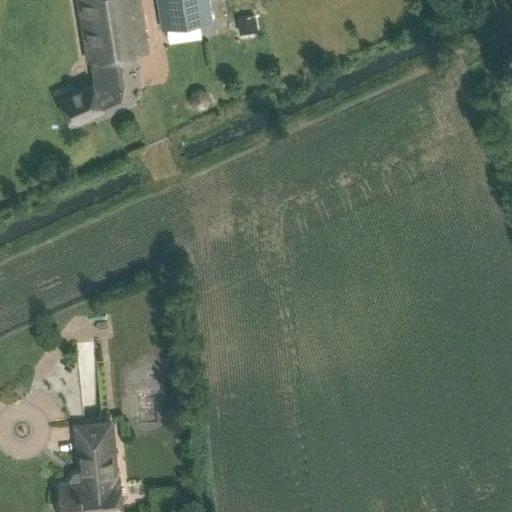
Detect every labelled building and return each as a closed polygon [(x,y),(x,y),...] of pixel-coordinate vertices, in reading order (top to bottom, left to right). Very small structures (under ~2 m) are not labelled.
[(95,81),(61,96),(71,120),(76,118),(77,121),(90,115),(89,112),(102,106),(102,105),(122,96),(126,83),(121,55),(148,51),(139,0),(79,0),(88,60),(91,59),(95,81)] [(167,28),(169,41),(201,36),(199,23),(212,21),(208,0),(154,0),(159,30),(167,28)] [(258,30),(255,14),(236,18),(240,34),(258,30)] [(189,91),(189,104),(198,108),(207,106),(211,99),(208,90),(200,87),(189,91)] [(99,338),(84,339),(86,375),(101,374),(99,338)] [(113,457),(110,421),(77,424),(81,470),(80,471),(76,471),(72,476),(72,481),(72,482),(60,483),(61,488),(58,491),(59,501),(62,504),(63,511),(122,511),(119,477),(115,477),(115,470),(117,467),(116,459),(113,457)]
